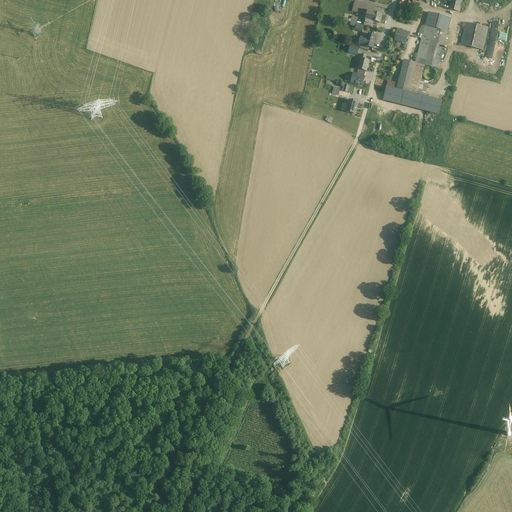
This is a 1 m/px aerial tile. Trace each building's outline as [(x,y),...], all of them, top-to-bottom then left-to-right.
[(462,0),(451,0),(449,10),(459,12),(462,0)] [(372,21),(374,13),(368,11),(366,19),(372,21)] [(382,15),(374,13),(372,21),(373,21),(379,23),(382,15)] [(451,19),(428,13),(417,58),(426,60),(426,59),(440,62),(451,19)] [(371,28),(373,21),(372,21),(366,19),(365,19),(363,26),(364,26),(371,28)] [(489,29),(466,23),(461,45),(484,50),(489,29)] [(363,26),(357,24),(355,31),(362,32),(364,26),(363,26)] [(408,33),(397,30),(395,41),(406,44),(408,33)] [(376,36),(369,34),(367,39),(366,44),(373,46),(376,36)] [(366,44),(367,39),(361,38),(359,45),(373,49),(373,46),(366,44)] [(359,49),(350,46),(349,53),(357,55),(359,49)] [(361,59),(358,69),(366,72),(369,61),(365,60),(367,56),(362,54),(361,59)] [(425,66),(426,60),(417,58),(416,64),(412,78),(421,81),(425,66)] [(439,69),(440,62),(426,59),(426,60),(425,66),(439,69)] [(412,78),(416,64),(404,61),(398,84),(397,90),(408,93),(412,78)] [(423,76),(424,79),(426,80),(428,81),(430,81),(432,81),(434,79),(435,77),(436,75),(435,72),(434,70),(432,69),(429,69),(427,69),(425,71),(423,74),(423,76)] [(363,81),(364,77),(357,75),(353,74),(352,78),(353,80),(352,83),(363,86),(364,82),(363,81)] [(421,81),(412,78),(408,93),(425,97),(428,82),(421,81)] [(388,82),(386,89),(396,92),(397,90),(398,84),(388,82)] [(442,102),(425,97),(408,93),(397,90),(396,92),(386,89),(384,99),(439,113),(442,102)] [(358,103),(349,101),(346,112),(355,114),(358,103)]
